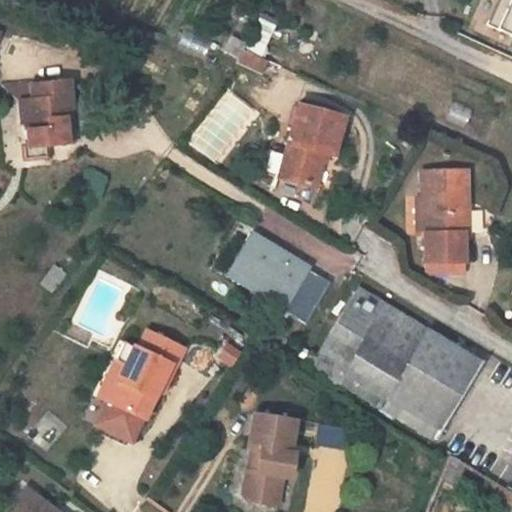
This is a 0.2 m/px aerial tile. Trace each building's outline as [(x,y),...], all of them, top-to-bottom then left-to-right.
[(503,0),(498,0),(487,26),(511,38),(511,0),(510,3),(503,0)] [(203,60),(211,43),(184,31),(176,47),(203,60)] [(73,46),(71,46),(70,46),(68,48),(67,50),(68,52),(69,54),(72,55),(74,55),(75,54),(77,51),(77,49),(75,47),(73,46)] [(243,51),(239,56),(236,64),(262,75),(267,63),(243,51)] [(63,112),(70,112),(68,82),(29,86),(30,100),(23,101),(24,124),(26,146),(27,149),(41,147),(67,145),(63,112)] [(15,101),(23,101),(30,100),(29,86),(4,88),(15,101)] [(227,89),(189,140),(217,161),(256,111),(227,89)] [(23,101),(15,101),(17,124),(24,124),(23,101)] [(468,121),(471,115),(451,106),(448,113),(468,121)] [(333,157),(343,119),(296,107),(276,179),(314,190),(323,155),(333,157)] [(63,112),(67,145),(73,144),(70,112),(63,112)] [(27,149),(26,146),(20,147),(22,159),(42,157),(41,147),(27,149)] [(463,207),(467,207),(467,172),(419,172),(419,199),(421,199),(422,236),(422,264),(445,264),(445,273),(463,273),(463,235),(468,234),(467,215),(463,215),(463,207)] [(421,199),(419,199),(413,199),(413,236),(422,236),(421,199)] [(303,324),(328,283),(248,234),(235,256),(244,262),(238,273),(287,303),(283,311),(303,324)] [(244,262),(235,256),(224,275),(233,281),(238,273),(244,262)] [(51,295),(63,280),(50,270),(38,285),(51,295)] [(287,303),(238,273),(233,281),(283,311),(287,303)] [(432,441),(478,363),(355,288),(314,356),(309,353),(304,361),(348,389),(351,382),(382,402),(378,408),(432,441)] [(181,350),(145,332),(135,350),(131,348),(104,403),(140,420),(141,421),(155,392),(160,382),(164,384),(181,350)] [(131,348),(122,344),(95,398),(104,403),(131,348)] [(164,384),(160,382),(155,392),(160,394),(164,384)] [(351,382),(348,389),(378,408),(382,402),(351,382)] [(140,420),(104,403),(93,426),(128,443),(140,420)] [(250,494),(255,502),(294,508),(299,478),(310,480),(315,455),(309,454),(315,422),(255,412),(249,448),(261,449),(259,462),(255,469),(250,494)] [(339,445),(342,433),(318,428),(316,440),(339,445)] [(261,449),(249,448),(246,467),(255,469),(259,462),(261,449)] [(442,511),(464,463),(450,455),(424,511),(442,511)] [(492,493),(511,506),(511,492),(498,484),(492,493)] [(52,511),(24,490),(8,511),(52,511)]
